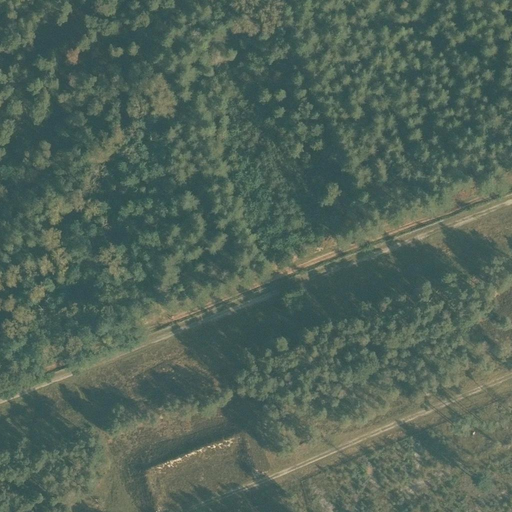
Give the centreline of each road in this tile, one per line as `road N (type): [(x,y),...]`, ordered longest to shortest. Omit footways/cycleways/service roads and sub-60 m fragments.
road 1 (track): [(511,186),(0,388)]
road 2 (track): [(0,401),(511,200)]
road 3 (track): [(194,511),(511,375)]
road 4 (track): [(271,0),(165,83),(157,181)]
road 5 (track): [(165,323),(155,277),(157,181)]
